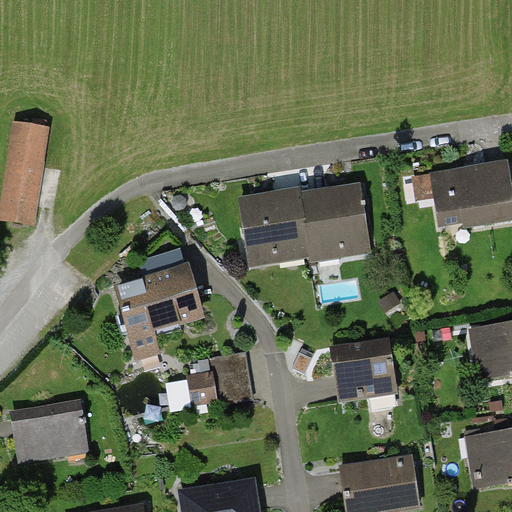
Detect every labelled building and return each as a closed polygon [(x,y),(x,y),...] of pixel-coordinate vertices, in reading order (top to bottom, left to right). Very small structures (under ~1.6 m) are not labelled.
[(46,127),(5,121),(0,154),(0,221),(31,226),(46,127)] [(495,167),(431,177),(440,231),(504,221),(495,167)] [(352,182),(230,200),(241,271),(363,252),(352,182)] [(177,262),(100,283),(123,364),(152,356),(145,334),(193,320),(177,262)] [(511,322),(471,329),(480,380),(511,374),(511,322)] [(321,348),(330,404),(389,396),(381,340),(321,348)] [(200,374),(176,378),(182,413),(250,402),(242,352),(198,360),(200,374)] [(76,399),(5,411),(15,471),(86,459),(76,399)] [(511,431),(462,438),(467,473),(477,471),(479,484),(511,479),(511,431)] [(404,458),(331,468),(337,511),(405,511),(412,511),(404,458)] [(252,511),(247,479),(170,492),(173,511),(252,511)] [(139,511),(137,499),(72,511),(139,511)]
